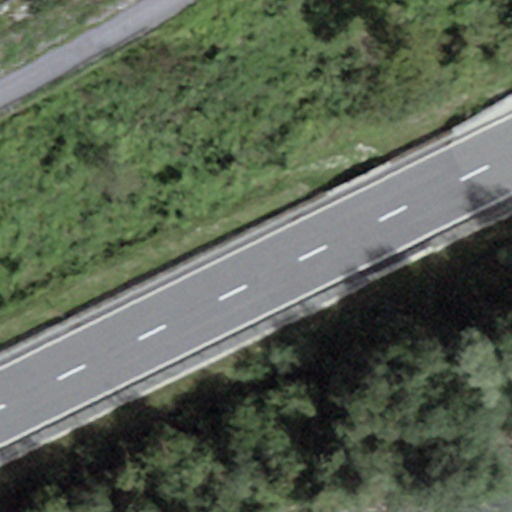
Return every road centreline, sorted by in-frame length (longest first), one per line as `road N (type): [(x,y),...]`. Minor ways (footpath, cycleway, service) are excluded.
road 1 (primary): [(0,411),(511,161)]
road 2 (track): [(176,0),(0,103)]
